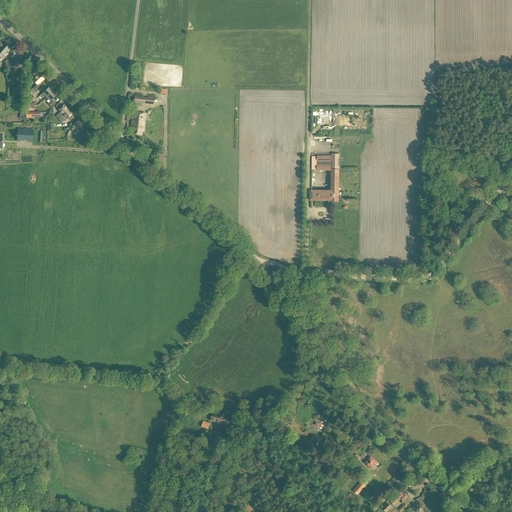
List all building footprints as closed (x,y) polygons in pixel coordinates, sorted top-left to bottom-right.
[(4,45),(1,43),(0,44),(0,45),(1,47),(0,47),(0,56),(1,58),(8,50),(7,49),(9,48),(5,44),(4,45)] [(23,60),(19,56),(18,58),(17,57),(10,65),(16,70),(23,62),(22,61),(23,60)] [(44,79),(39,74),(35,77),(32,80),(37,85),(33,88),(35,91),(40,86),(38,84),(40,82),(44,79)] [(44,95),(46,97),(53,91),(49,87),(40,96),(42,98),(44,95)] [(53,91),(46,97),(50,101),(48,104),(50,106),(54,102),(52,100),(57,95),(53,91)] [(136,103),(142,104),(142,103),(154,104),(155,98),(147,97),(143,97),(143,96),(135,95),(134,103),(136,103)] [(59,119),(68,110),(64,105),(59,110),(61,112),(57,117),(59,119)] [(68,110),(59,119),(58,119),(62,122),(64,120),(65,121),(68,118),(69,119),(70,119),(72,117),(72,116),(71,115),(72,114),(68,110)] [(132,132),(132,134),(142,135),(142,129),(144,129),(146,113),(133,112),(131,132),(132,132)] [(79,120),(72,126),(76,131),(77,129),(80,133),(77,135),(82,140),(85,137),(84,135),(87,133),(83,129),(86,127),(79,120)] [(17,128),(17,141),(20,142),(20,140),(26,141),(26,142),(33,142),(33,129),(17,128)] [(36,155),(36,150),(8,149),(8,153),(6,153),(6,159),(16,159),(16,161),(22,162),(22,155),(36,155)] [(339,169),(338,169),(338,153),(312,153),(312,169),(317,170),(317,171),(331,171),(331,190),(310,190),(310,201),(330,201),(330,202),(339,202),(339,169)] [(230,419),(214,413),(211,420),(228,426),(230,419)] [(204,421),(202,426),(208,429),(210,423),(204,421)] [(377,463),(370,457),(364,463),(371,469),(377,463)] [(363,480),(353,490),(358,495),(367,484),(363,480)] [(400,491),(390,501),(394,505),(400,498),(403,501),(407,497),(404,494),(403,494),(400,491)] [(431,511),(419,501),(413,508),(417,511),(422,511),(424,511),(431,511)] [(405,503),(399,509),(401,511),(407,505),(405,503)]
